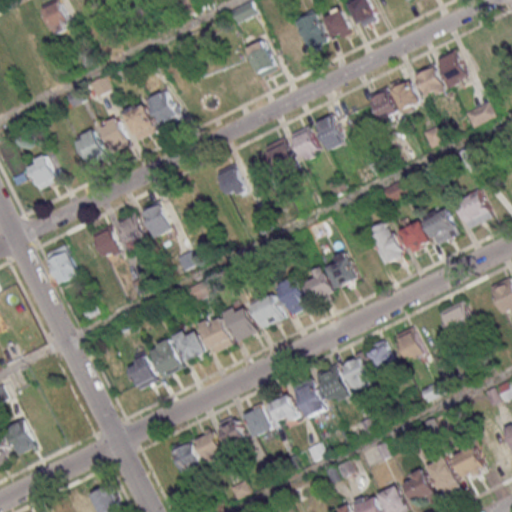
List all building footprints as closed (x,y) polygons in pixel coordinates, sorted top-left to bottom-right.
[(59,33),(78,23),(65,0),(52,0),(44,4),(59,33)] [(102,9),(98,0),(72,0),(81,19),(102,9)] [(240,22),(260,12),(254,0),(234,10),(240,22)] [(350,0),(364,27),(381,19),(371,0),(350,0)] [(356,32),(344,7),(327,15),(339,40),(356,32)] [(315,52),(334,42),(318,12),(299,21),(315,52)] [(274,33),(289,66),(308,57),(293,23),(274,33)] [(264,79),(282,71),(268,40),(250,48),(264,79)] [(453,86),(472,78),(460,50),(442,58),(453,86)] [(446,94),(443,68),(423,70),(425,96),(446,94)] [(386,123),(404,115),(403,111),(423,102),(413,79),(374,96),(386,123)] [(152,98),(165,125),(185,116),(172,88),(152,98)] [(127,112),(142,140),(162,129),(147,101),(127,112)] [(105,123),(117,151),(136,143),(123,115),(105,123)] [(330,151),(349,144),(338,116),(319,123),(330,151)] [(305,162),(324,154),(313,126),(294,134),(305,162)] [(93,164),(113,153),(99,127),(79,138),(93,164)] [(55,143),(64,174),(85,168),(75,137),(55,143)] [(270,145),(280,171),(300,163),(289,138),(270,145)] [(258,185),(276,176),(264,151),(245,160),(258,185)] [(42,187),(61,178),(50,154),(30,163),(42,187)] [(221,172),(232,198),(250,190),(239,164),(221,172)] [(411,193),(404,180),(383,191),(390,204),(411,193)] [(459,200),(472,227),(495,216),(482,189),(459,200)] [(145,206),(159,237),(180,228),(166,197),(145,206)] [(462,233),(449,207),(426,217),(439,244),(462,233)] [(133,249),(153,242),(141,210),(121,217),(133,249)] [(373,229),(389,263),(408,254),(393,220),(373,229)] [(434,241),(424,220),(403,230),(413,250),(434,241)] [(129,251),(117,223),(95,232),(96,236),(76,245),(88,273),(109,264),(108,260),(129,251)] [(83,274),(68,243),(49,252),(64,284),(83,274)] [(180,256),(184,270),(200,266),(196,251),(180,256)] [(343,288),(363,274),(347,251),(328,264),(343,288)] [(309,283),(318,301),(339,289),(326,265),(315,270),(319,277),(309,283)] [(511,314),(511,277),(494,286),(509,316),(511,314)] [(150,287),(146,278),(135,282),(139,292),(150,287)] [(282,287),(295,315),(314,306),(301,278),(282,287)] [(209,295),(204,286),(194,292),(199,300),(209,295)] [(472,297),(482,322),(503,313),(493,288),(472,297)] [(288,319),(279,295),(255,304),(264,328),(288,319)] [(453,335),(478,324),(468,300),(443,311),(453,335)] [(250,305),(204,324),(216,352),(262,332),(250,305)] [(411,360),(428,351),(416,325),(399,333),(411,360)] [(210,353),(200,329),(179,338),(189,362),(210,353)] [(165,376),(186,369),(176,339),(155,346),(165,376)] [(371,348),(383,373),(400,365),(387,340),(371,348)] [(132,367),(141,389),(162,380),(148,349),(137,354),(141,363),(132,367)] [(344,365),(360,388),(379,375),(363,352),(344,365)] [(353,396),(342,365),(322,372),(333,403),(353,396)] [(311,419),(331,409),(314,377),(294,387),(311,419)] [(302,416),(293,395),(271,404),(280,425),(302,416)] [(257,439),(278,429),(267,406),(246,415),(257,439)] [(241,417),(221,426),(231,450),(252,441),(241,417)] [(22,453),(40,444),(26,418),(9,427),(22,453)] [(218,430),(176,447),(187,474),(229,457),(218,430)] [(17,456),(2,432),(0,433),(0,463),(1,465),(17,456)] [(458,452),(466,476),(488,469),(480,445),(458,452)] [(464,484),(450,456),(432,465),(445,493),(464,484)] [(437,494),(429,469),(409,476),(416,500),(437,494)] [(115,487),(73,502),(76,511),(119,511),(124,511),(115,487)]
